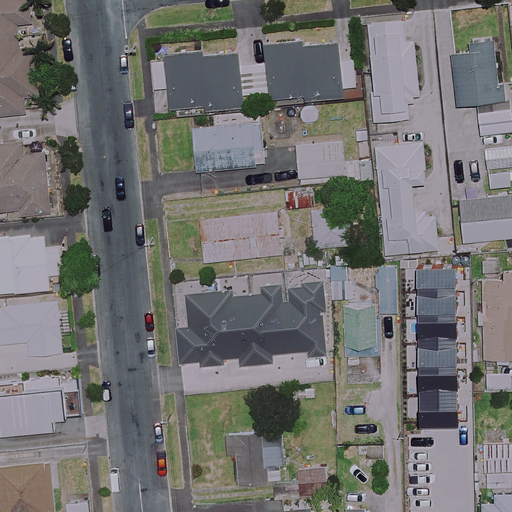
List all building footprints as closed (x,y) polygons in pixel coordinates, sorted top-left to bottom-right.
[(34,23),(31,0),(0,0),(0,115),(27,113),(25,97),(41,95),(36,45),(19,47),(17,25),(34,23)] [(405,42),(403,20),(370,24),(377,92),(373,93),(376,121),(415,117),(413,98),(421,97),(415,41),(405,42)] [(479,105),(503,102),(496,40),(465,44),(466,53),(453,54),(459,105),(478,102),(479,105)] [(339,41),(267,43),(267,62),(242,63),(242,51),(154,54),(155,114),(170,113),(170,109),(246,106),(245,98),(302,96),(303,99),(342,98),(342,88),(357,87),(356,59),(340,60),(339,41)] [(503,102),(479,105),(482,134),(511,130),(511,118),(510,101),(503,102)] [(255,122),(195,127),(199,170),(259,165),(255,122)] [(343,139),(297,143),(301,179),(346,175),(343,139)] [(0,210),(19,209),(19,214),(52,211),(46,145),(24,146),(23,142),(0,143),(0,210)] [(428,181),(426,143),(379,145),(385,253),(438,251),(436,211),(416,212),(415,182),(428,181)] [(511,166),(511,144),(485,148),(488,169),(511,166)] [(511,237),(511,194),(461,199),(464,241),(511,237)] [(352,244),(349,206),(314,209),(317,246),(352,244)] [(284,253),(280,211),(203,219),(207,261),(284,253)] [(372,250),(372,223),(361,223),(361,250),(372,250)] [(47,248),(46,234),(0,236),(0,291),(51,289),(50,274),(65,273),(63,247),(47,248)] [(503,257),(485,256),(485,272),(502,273),(503,257)] [(347,263),(329,265),(331,281),(349,278),(347,263)] [(465,300),(464,263),(433,264),(434,301),(465,300)] [(396,267),(380,267),(383,313),(399,312),(396,267)] [(511,269),(507,269),(507,277),(487,276),(485,358),(511,358),(511,269)] [(235,295),(235,290),(185,293),(189,360),(201,359),(201,370),(225,368),(224,358),(242,357),(243,367),(274,365),(273,355),(321,352),(317,285),(262,288),(262,293),(235,295)] [(60,314),(59,297),(0,301),(0,343),(30,341),(31,354),(64,351),(63,332),(71,331),(70,313),(60,314)] [(379,343),(379,306),(348,306),(348,343),(379,343)] [(434,342),(434,333),(410,333),(411,422),(434,422),(434,405),(454,405),(453,342),(434,342)] [(375,379),(376,360),(351,359),(350,378),(375,379)] [(511,387),(511,372),(487,372),(487,387),(511,387)] [(66,416),(63,386),(0,392),(0,422),(3,422),(4,432),(57,427),(56,417),(66,416)] [(288,478),(283,428),(230,433),(232,457),(238,456),(240,483),(288,478)] [(384,457),(384,430),(367,430),(367,457),(384,457)] [(511,485),(511,442),(485,443),(486,486),(511,485)] [(454,448),(415,447),(414,502),(453,502),(454,448)] [(0,511),(56,511),(53,461),(0,463),(0,511)] [(330,493),(327,466),(299,468),(302,495),(330,493)] [(511,511),(511,491),(496,491),(496,503),(485,503),(484,511),(511,511)]
